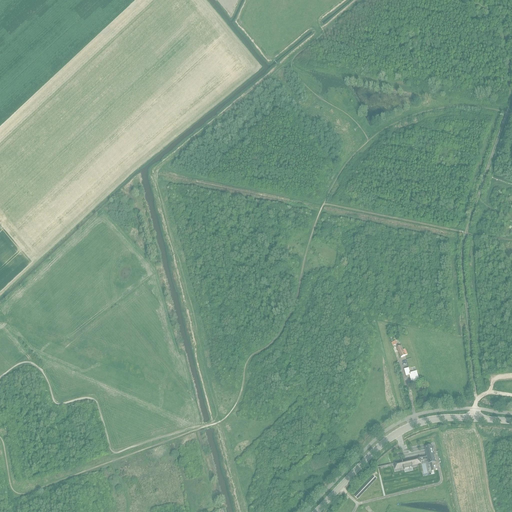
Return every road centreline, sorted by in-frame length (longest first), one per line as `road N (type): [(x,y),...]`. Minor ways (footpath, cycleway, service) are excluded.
road 1 (unknown): [(0,375),(31,360),(55,400),(90,397),(117,449),(219,421)]
road 2 (tertiary): [(315,511),(400,430),(473,418)]
